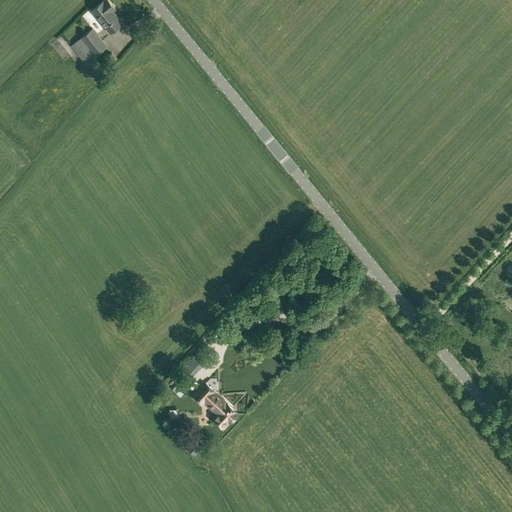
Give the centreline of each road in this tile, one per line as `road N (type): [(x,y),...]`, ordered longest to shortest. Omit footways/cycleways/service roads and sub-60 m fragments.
road 1 (unclassified): [(511,435),(153,0)]
road 2 (track): [(423,327),(511,237)]
